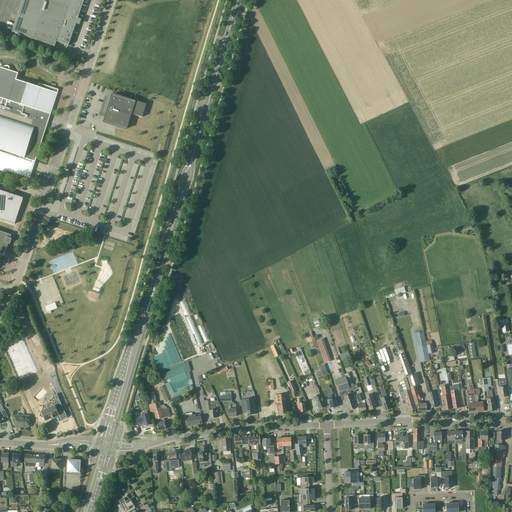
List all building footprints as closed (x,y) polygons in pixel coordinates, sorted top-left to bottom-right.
[(23,0),(12,32),(49,44),(55,47),(57,41),(69,45),(77,23),(78,23),(80,20),(78,19),(79,17),(84,0),(23,0)] [(58,90),(58,89),(39,83),(38,87),(16,80),(18,73),(0,67),(0,150),(19,156),(24,158),(32,136),(42,139),(46,126),(43,125),(45,122),(47,123),(48,119),(48,118),(46,117),(55,89),(58,90)] [(133,114),(143,117),(147,104),(137,100),(136,102),(135,101),(113,94),(111,100),(106,98),(107,97),(106,97),(102,110),(103,110),(103,109),(108,111),(104,122),(127,129),(132,112),(133,113),(133,114)] [(39,150),(42,139),(32,136),(24,158),(34,161),(35,161),(33,160),(37,149),(39,150)] [(2,191),(0,189),(0,218),(16,224),(17,219),(18,219),(22,209),(21,208),(24,198),(7,192),(8,191),(2,190),(2,191)] [(10,239),(11,235),(0,230),(0,253),(0,254),(5,255),(8,243),(9,243),(11,239),(10,239)] [(404,287),(394,290),(396,295),(406,292),(404,287)] [(185,300),(179,303),(185,316),(191,313),(185,300)] [(202,343),(192,315),(186,317),(196,346),(202,343)] [(31,341),(40,337),(33,320),(24,324),(31,341)] [(501,324),(501,329),(503,329),(503,333),(509,332),(508,323),(502,324),(501,324)] [(204,342),(209,341),(204,324),(199,326),(204,342)] [(430,360),(429,354),(426,342),(424,331),(413,333),(420,363),(430,360)] [(394,342),(406,376),(412,374),(400,340),(394,342)] [(426,342),(429,354),(434,353),(432,341),(426,342)] [(320,351),(321,354),(322,357),(325,363),(331,361),(326,349),(320,351)] [(391,363),(387,350),(383,351),(383,349),(380,350),(382,359),(380,360),(382,366),(385,365),(384,363),(388,362),(388,364),(391,363)] [(339,354),(342,361),(350,358),(348,352),(339,354)] [(328,374),(324,365),(320,366),(323,376),(328,374)] [(415,405),(416,408),(418,408),(418,411),(427,410),(426,404),(422,404),(419,395),(418,395),(417,390),(420,389),(416,374),(407,377),(416,405),(415,405)] [(344,397),(347,406),(349,410),(356,408),(352,395),(350,391),(349,387),(348,383),(346,378),(335,382),(341,398),(344,397)] [(416,408),(415,405),(410,390),(406,378),(399,380),(400,385),(402,384),(405,391),(398,393),(400,401),(406,400),(409,411),(416,409),(416,408)] [(427,378),(424,378),(431,408),(439,406),(438,401),(437,397),(436,391),(430,392),(428,380),(427,380),(427,378)] [(491,378),(483,379),(484,391),(489,391),(491,390),(492,390),(491,378)] [(164,418),(171,416),(169,408),(166,409),(165,405),(161,406),(160,402),(157,403),(154,392),(152,392),(149,381),(143,383),(152,413),(155,412),(157,420),(158,423),(157,423),(158,431),(166,429),(165,422),(164,418)] [(165,385),(173,404),(174,406),(182,402),(179,396),(187,393),(186,392),(194,388),(192,384),(184,388),(174,392),(170,383),(165,385)] [(507,383),(498,385),(500,397),(508,396),(507,383)] [(172,405),(173,404),(165,385),(160,387),(167,402),(170,401),(172,405)] [(451,402),(449,388),(449,385),(441,386),(443,396),(441,397),(444,410),(453,409),(451,402)] [(326,407),(317,387),(313,389),(314,392),(312,393),(313,396),(315,400),(319,410),(326,407)] [(333,394),(331,388),(323,391),(326,397),(328,396),(328,400),(328,404),(330,404),(330,408),(337,407),(336,399),(332,399),(332,394),(333,394)] [(475,390),(477,412),(484,411),(483,402),(478,403),(478,400),(479,400),(479,395),(480,395),(479,389),(475,390)] [(385,390),(383,391),(384,394),(380,396),(385,411),(391,409),(385,390)] [(469,413),(477,412),(475,390),(467,390),(468,396),(471,396),(472,401),(468,401),(468,403),(469,413)] [(460,408),(458,391),(451,392),(454,409),(460,408)] [(231,392),(220,393),(221,402),(232,401),(231,392)] [(67,418),(57,394),(54,395),(52,400),(52,401),(44,405),(44,406),(43,406),(42,406),(42,408),(43,408),(42,411),(42,412),(41,412),(42,413),(41,413),(39,416),(43,417),(44,417),(45,421),(52,418),(55,417),(57,416),(59,421),(67,418)] [(287,414),(285,394),(275,395),(276,403),(278,403),(280,415),(287,414)] [(375,405),(372,394),(367,395),(368,399),(366,400),(370,410),(374,409),(373,406),(375,405)] [(361,396),(357,397),(359,404),(359,412),(366,412),(365,404),(363,404),(361,396)] [(487,398),(485,398),(485,402),(487,402),(488,411),(489,411),(489,412),(492,412),(492,411),(496,410),(494,398),(487,399),(487,398)] [(252,399),(241,400),(243,413),(251,413),(251,415),(255,414),(254,402),(252,402),(252,399)] [(301,399),(297,399),(298,404),(298,408),(299,408),(300,412),(306,411),(305,403),(301,403),(301,399)] [(206,401),(207,410),(209,410),(210,419),(217,418),(217,413),(218,413),(217,409),(222,409),(218,400),(211,401),(211,400),(206,401)] [(237,416),(236,409),(236,404),(229,404),(230,409),(228,409),(229,417),(237,416)] [(148,414),(147,411),(142,413),(143,416),(140,417),(136,418),(138,426),(144,425),(144,426),(146,425),(146,426),(150,425),(150,424),(151,424),(149,414),(148,414)] [(201,417),(196,418),(196,415),(185,417),(187,424),(197,423),(197,424),(202,424),(201,417)] [(21,416),(17,416),(16,427),(19,428),(20,426),(28,426),(29,418),(21,418),(21,416)] [(430,450),(429,448),(429,443),(424,443),(424,441),(420,441),(421,429),(414,429),(414,450),(426,450),(430,450)] [(429,443),(429,448),(430,450),(430,451),(437,451),(437,445),(442,445),(442,432),(434,432),(434,436),(434,443),(429,443)] [(488,432),(481,432),(481,439),(479,439),(478,447),(478,452),(486,452),(486,448),(486,443),(485,443),(485,440),(488,440),(488,432)] [(505,432),(497,432),(497,440),(495,440),(494,458),(501,458),(504,459),(505,456),(506,447),(502,445),(502,441),(505,441),(505,432)] [(364,444),(368,444),(368,448),(374,448),(374,440),(373,440),(373,441),(371,441),(370,434),(364,434),(364,442),(364,444)] [(249,435),(249,444),(249,445),(256,445),(257,453),(253,453),(253,460),(262,460),(261,452),(260,445),(261,445),(260,435),(249,435)] [(364,444),(364,442),(361,442),(361,435),(354,436),(355,441),(354,441),(354,445),(358,444),(358,449),(365,449),(364,444)] [(396,435),(396,446),(403,446),(403,449),(408,448),(408,437),(400,437),(400,435),(396,435)] [(291,437),(283,438),(284,446),(288,446),(288,450),(292,450),(291,446),(291,437)] [(296,444),(296,455),(297,455),(301,454),(304,454),(303,446),(306,445),(306,444),(306,437),(298,437),(298,442),(299,444),(296,444)] [(230,438),(222,439),(224,455),(231,454),(230,438)] [(275,454),(274,443),(271,443),(270,438),(263,439),(263,447),(266,446),(266,450),(269,450),(269,454),(275,454)] [(211,453),(207,453),(207,446),(201,447),(202,453),(199,453),(200,465),(212,464),(211,453)] [(182,461),(183,461),(192,460),(191,450),(190,450),(190,449),(188,449),(187,449),(187,450),(184,451),(184,454),(182,454),(182,461)] [(17,467),(17,463),(21,463),(22,454),(14,454),(14,457),(10,457),(11,467),(17,467)] [(35,466),(36,455),(26,454),(25,466),(35,466)] [(158,462),(161,462),(160,454),(154,454),(154,458),(153,459),(153,462),(154,462),(154,463),(154,469),(153,470),(153,474),(158,473),(158,469),(158,462)] [(39,467),(39,466),(44,466),(44,463),(45,455),(36,455),(35,466),(35,467),(39,467)] [(275,457),(276,465),(285,463),(284,456),(275,457)] [(51,468),(51,469),(60,469),(60,460),(59,460),(59,459),(56,458),(56,459),(52,459),(52,460),(48,459),(49,468),(51,468)] [(67,460),(67,472),(79,473),(80,461),(67,460)] [(230,463),(223,463),(223,471),(231,471),(230,463)] [(353,472),(351,472),(345,472),(345,473),(345,478),(356,477),(356,472),(359,472),(359,468),(355,468),(353,468),(353,472)] [(438,477),(432,477),(432,488),(439,488),(439,485),(444,485),(444,481),(443,471),(438,472),(438,477)] [(445,487),(453,487),(452,477),(448,477),(448,471),(443,471),(444,481),(445,481),(445,487)] [(222,472),(213,472),(214,484),(223,484),(222,472)] [(406,485),(413,485),(413,488),(423,488),(423,484),(429,484),(429,475),(423,475),(423,474),(406,474),(406,485)] [(301,486),(307,486),(307,483),(314,483),(314,482),(314,476),(310,477),(300,478),(301,486)] [(356,477),(345,478),(345,482),(345,483),(353,483),(353,486),(364,486),(364,482),(356,483),(356,477)] [(303,495),(314,494),(314,490),(314,489),(308,489),(307,486),(301,486),(301,490),(303,489),(303,495)] [(402,493),(391,493),(391,502),(395,502),(395,508),(403,508),(402,493)] [(129,511),(136,509),(128,494),(125,496),(126,498),(120,501),(124,509),(120,511),(129,511)] [(301,495),(301,503),(308,503),(308,500),(314,500),(314,499),(314,494),(303,495),(301,495)] [(352,510),(352,503),(352,502),(355,502),(355,495),(350,495),(349,498),(345,498),(346,499),(344,499),(344,504),(346,504),(346,510),(347,510),(352,510)] [(359,502),(359,503),(359,510),(360,510),(365,510),(364,498),(359,498),(359,495),(355,495),(355,502),(359,502)] [(370,509),(370,503),(370,501),(374,501),(373,495),(370,495),(370,498),(364,498),(365,510),(370,509)] [(376,502),(377,502),(378,509),(385,509),(385,507),(389,507),(388,498),(377,498),(377,499),(376,499),(376,502)] [(289,500),(281,501),(281,511),(289,511),(290,509),(292,509),(292,505),(289,505),(289,500)] [(308,503),(301,503),(302,511),(311,511),(310,511),(312,511),(315,511),(315,507),(315,506),(308,506),(308,503)]
